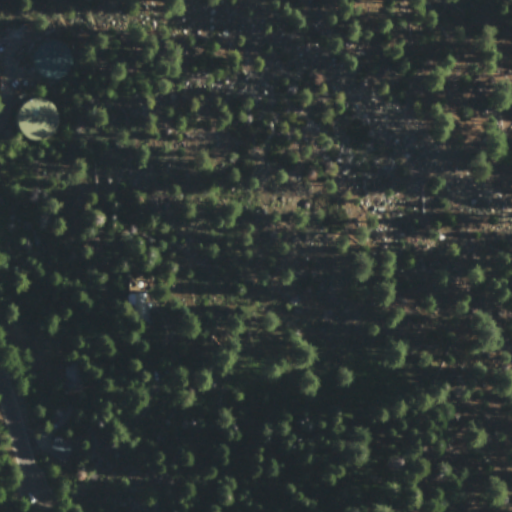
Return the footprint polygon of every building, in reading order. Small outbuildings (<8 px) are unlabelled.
[(47,41),(59,43),(68,51),(70,63),(65,74),(54,80),(42,78),(33,70),(31,58),(36,47),(47,41)] [(29,99),(43,101),(53,111),(55,124),(49,136),(37,143),(23,141),(14,131),(11,118),(17,105),(29,99)] [(132,328),(132,309),(126,309),(126,294),(143,294),(143,304),(149,304),(149,328),(132,328)] [(64,373),(65,392),(81,390),(79,371),(64,373)] [(61,466),(42,452),(53,438),(71,452),(61,466)]
